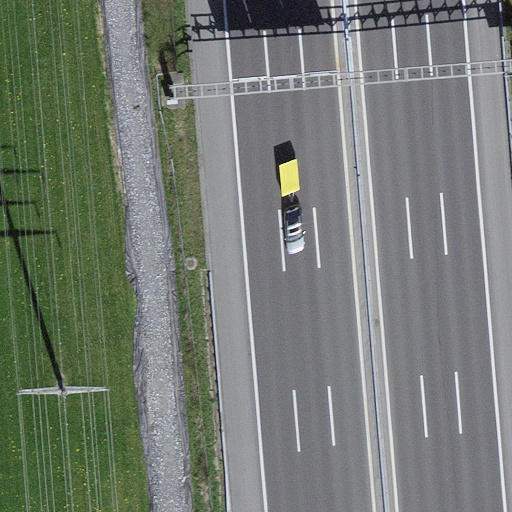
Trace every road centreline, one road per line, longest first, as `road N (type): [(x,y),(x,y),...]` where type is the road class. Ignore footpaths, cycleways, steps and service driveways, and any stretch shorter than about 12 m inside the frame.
road 1 (motorway): [(451,511),(410,0)]
road 2 (motorway): [(281,0),(322,511)]
